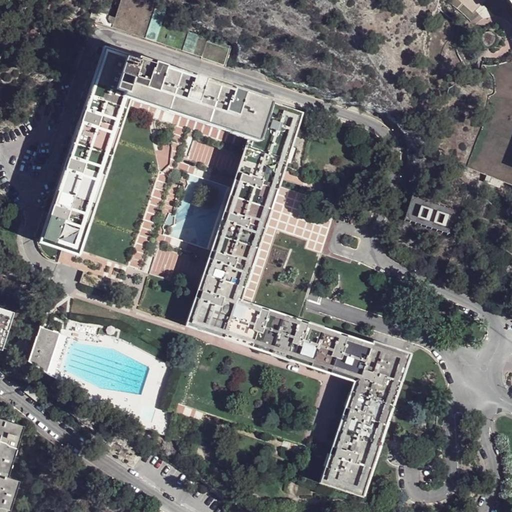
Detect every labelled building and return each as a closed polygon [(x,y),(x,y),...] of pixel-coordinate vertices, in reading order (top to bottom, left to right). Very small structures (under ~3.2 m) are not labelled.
[(180,50),(203,58),(210,39),(176,28),(179,19),(124,0),(119,18),(96,10),(91,22),(114,30),(114,29),(136,36),(136,37),(148,41),(148,39),(180,50)] [(203,58),(223,65),(229,45),(210,39),(203,58)] [(223,65),(228,66),(234,47),(229,45),(223,65)] [(195,322),(217,330),(221,319),(224,310),(228,299),(238,302),(301,114),(246,96),(247,94),(236,90),(235,92),(207,83),(207,81),(196,77),(195,79),(168,70),(168,68),(157,65),(156,67),(108,51),(45,240),(78,251),(131,96),(158,105),(163,107),(174,110),(178,112),(257,136),(242,181),(240,189),(218,251),(216,259),(195,322)] [(484,182),(500,188),(502,182),(511,185),(511,61),(495,65),(489,66),(482,65),(493,76),(495,78),(495,81),(495,91),(495,93),(494,95),(489,97),(482,128),(467,167),(487,176),(484,182)] [(402,218),(446,232),(453,210),(410,195),(402,218)] [(374,215),(377,205),(368,202),(364,211),(374,215)] [(407,357),(238,302),(234,314),(232,322),(228,333),(362,379),(329,481),(362,492),(407,357)] [(0,349),(2,350),(15,314),(0,308),(0,349)] [(232,322),(234,314),(224,310),(221,319),(232,322)] [(45,327),(42,326),(29,361),(46,376),(62,334),(45,327)] [(24,391),(37,401),(42,395),(30,385),(24,391)] [(0,474),(8,478),(24,427),(0,419),(0,474)] [(9,511),(20,481),(8,478),(0,474),(0,511),(9,511)]
